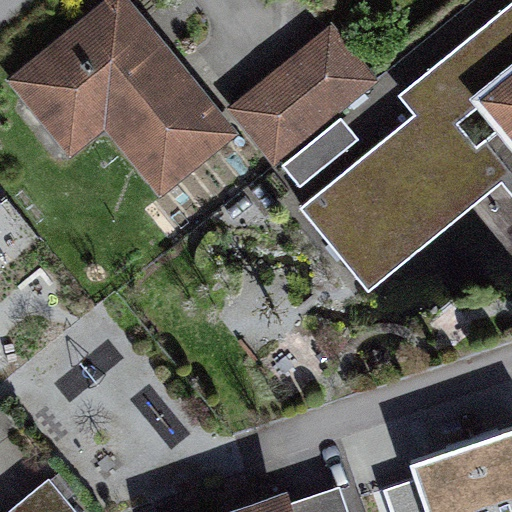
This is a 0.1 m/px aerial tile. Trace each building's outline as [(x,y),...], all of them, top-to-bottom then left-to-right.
[(130,0),(99,0),(5,77),(62,147),(98,118),(160,194),(237,131),(130,0)] [(303,204),(367,286),(502,181),(511,193),(511,7),(403,92),(420,113),(303,204)] [(328,21),(235,105),(280,155),(374,72),(328,21)] [(511,511),(511,425),(410,460),(416,478),(383,489),(390,511),(511,511)] [(65,511),(41,481),(2,511),(65,511)] [(248,511),(350,511),(341,481),(248,511)]
